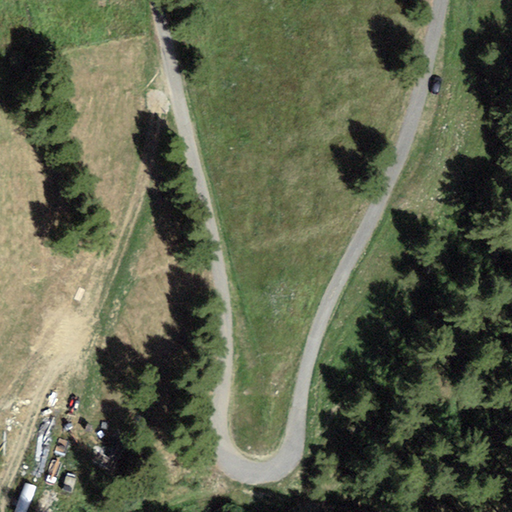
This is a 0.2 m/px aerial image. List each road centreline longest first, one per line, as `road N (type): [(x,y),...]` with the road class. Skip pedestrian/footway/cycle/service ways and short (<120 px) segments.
road 1 (unclassified): [(442,0),(400,155),(315,331),(286,457),(262,473),(230,461),(216,434),(227,368),(225,304),(158,0)]
road 2 (track): [(171,63),(129,204),(62,312),(0,510)]
